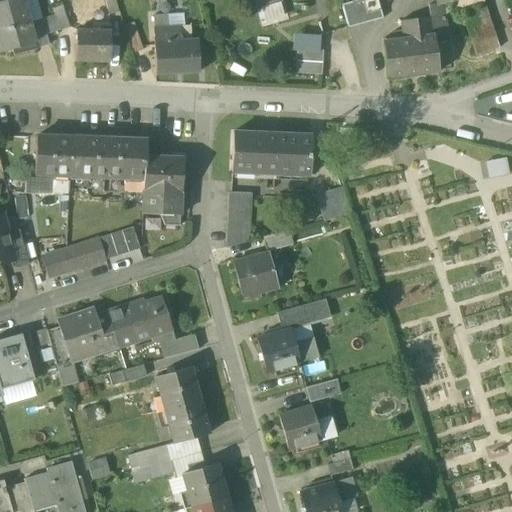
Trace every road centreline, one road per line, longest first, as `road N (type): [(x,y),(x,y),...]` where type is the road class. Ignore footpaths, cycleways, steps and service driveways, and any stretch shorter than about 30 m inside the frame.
road 1 (residential): [(511,135),(428,113),(208,103)]
road 2 (residential): [(199,252),(271,511)]
road 3 (residential): [(199,252),(0,316)]
road 4 (residential): [(208,103),(0,92)]
road 5 (residential): [(208,103),(199,252)]
